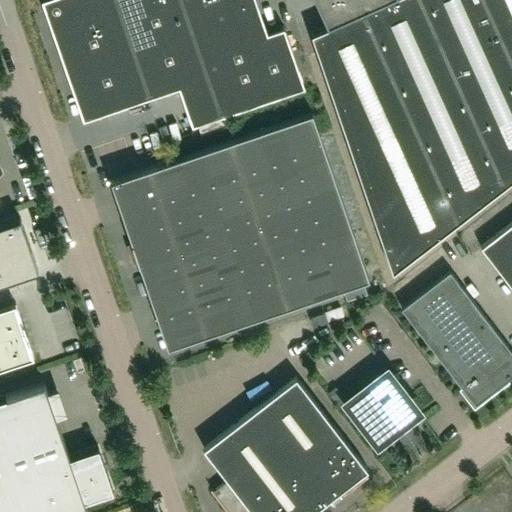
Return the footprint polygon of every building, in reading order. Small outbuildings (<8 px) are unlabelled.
[(150,96),(117,0),(64,0),(69,12),(49,19),(53,29),(72,87),(83,118),(125,104),(126,104),(150,96)] [(207,76),(181,0),(117,0),(150,96),(179,86),(206,77),(207,76)] [(304,87),(283,26),(267,32),(255,0),(181,0),(207,76),(206,77),(219,114),(191,124),(192,126),(304,87)] [(457,219),(362,9),(358,0),(317,0),(328,24),(328,25),(327,25),(311,32),(392,271),(457,220),(457,219)] [(504,183),(421,0),(358,0),(362,9),(457,219),(457,220),(504,184),(504,183)] [(511,61),(484,0),(421,0),(504,183),(504,184),(511,177),(511,61)] [(511,0),(484,0),(511,61),(511,0)] [(369,277),(312,110),(110,178),(131,241),(138,262),(139,262),(167,345),(369,277)] [(20,217),(0,223),(0,282),(38,270),(20,217)] [(511,221),(481,246),(511,286),(511,221)] [(368,245),(361,247),(367,263),(374,261),(368,245)] [(424,337),(473,300),(449,270),(401,307),(424,337)] [(511,373),(511,351),(473,300),(424,337),(427,342),(462,387),(475,403),(498,385),(507,379),(506,378),(511,373)] [(33,356),(26,335),(22,324),(15,302),(0,307),(0,366),(12,362),(13,363),(33,356)] [(416,410),(386,372),(348,401),(378,440),(392,429),(402,421),(416,410)] [(367,468),(296,376),(203,447),(210,456),(227,478),(213,489),(211,488),(210,489),(211,489),(228,511),(310,511),(338,490),(341,488),(344,492),(342,493),(343,494),(346,491),(353,486),(368,475),(367,474),(365,475),(362,472),(365,469),(367,468)] [(107,474),(98,446),(69,455),(56,417),(47,390),(44,382),(0,397),(0,511),(71,511),(87,507),(84,499),(113,490),(107,474)] [(336,385),(327,392),(330,396),(339,389),(336,385)]
